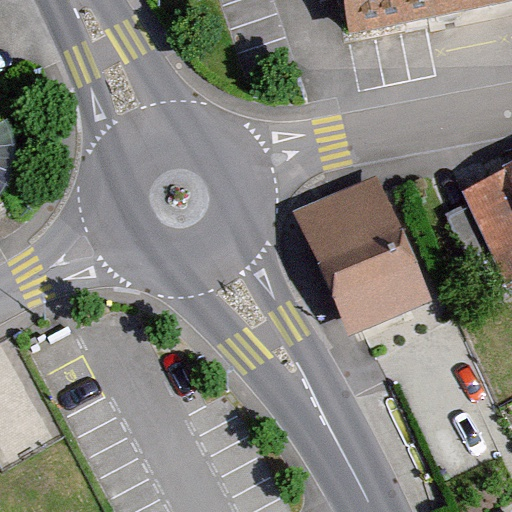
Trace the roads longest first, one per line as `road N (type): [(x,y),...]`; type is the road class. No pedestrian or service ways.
road 1 (secondary): [(219,258),(371,511)]
road 2 (residential): [(511,106),(242,167)]
road 3 (secondary): [(74,0),(148,135)]
road 4 (residential): [(114,231),(0,289)]
road 5 (secondary): [(114,231),(149,264),(197,268),(219,258)]
